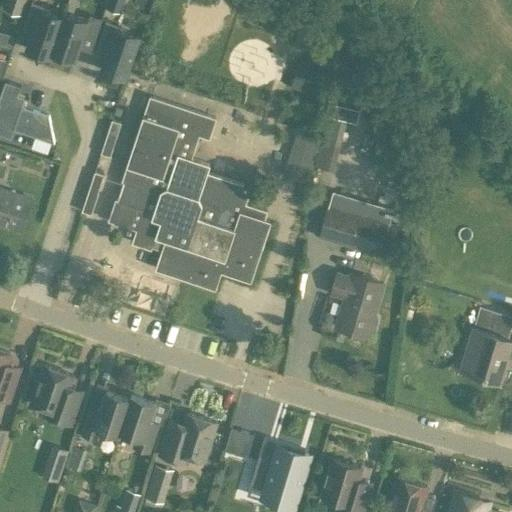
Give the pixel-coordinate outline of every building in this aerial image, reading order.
[(5,0),(3,7),(21,13),(24,0),(5,0)] [(26,47),(51,55),(52,51),(51,51),(63,15),(62,14),(42,7),(43,4),(32,0),(31,0),(23,27),(32,30),(26,47)] [(121,12),(124,0),(108,0),(106,7),(121,12)] [(63,10),(62,14),(63,15),(51,51),(52,51),(74,59),(88,19),(63,10)] [(105,56),(101,68),(125,76),(140,34),(117,27),(118,23),(106,19),(95,52),(105,56)] [(2,28),(0,33),(0,41),(13,46),(17,33),(2,28)] [(0,80),(2,81),(11,58),(0,53),(0,80)] [(49,114),(22,105),(25,97),(28,98),(29,97),(18,94),(21,85),(5,79),(0,93),(0,133),(11,137),(14,128),(54,142),(49,114)] [(250,279),(270,220),(264,218),(267,209),(246,202),(249,191),(243,189),(245,183),(206,170),(209,162),(191,156),(198,132),(209,136),(215,116),(149,94),(124,171),(128,173),(126,180),(124,180),(118,198),(115,197),(108,219),(139,229),(136,240),(162,248),(155,267),(215,287),(221,270),(250,279)] [(356,122),(360,109),(346,105),(332,102),(329,115),(356,122)] [(317,165),(318,165),(335,170),(347,120),(329,116),(321,147),(317,165)] [(116,136),(121,121),(112,118),(107,133),(116,136)] [(321,135),(298,127),(283,174),(299,179),(306,181),(321,135)] [(82,208),(90,211),(103,173),(95,170),(82,208)] [(0,221),(20,228),(31,198),(0,187),(0,221)] [(319,236),(387,255),(396,225),(389,223),(393,208),(332,190),(319,236)] [(374,314),(383,282),(336,269),(330,293),(344,296),(335,325),(368,334),(369,331),(374,330),(378,317),(374,314)] [(511,336),(511,335),(508,334),(511,319),(511,313),(478,305),(460,371),(500,382),(511,336)] [(0,397),(8,400),(18,372),(5,367),(10,352),(0,348),(0,397)] [(45,406),(43,414),(70,423),(80,395),(67,391),(73,374),(44,364),(31,401),(45,406)] [(119,434),(120,430),(119,430),(130,397),(129,397),(106,389),(100,407),(91,404),(81,432),(98,437),(101,428),(119,434)] [(149,419),(155,401),(131,393),(129,397),(130,397),(119,430),(120,430),(137,435),(133,445),(150,450),(159,422),(149,419)] [(204,459),(216,421),(187,412),(184,423),(171,419),(160,454),(174,458),(177,450),(204,459)] [(226,447),(248,454),(255,431),(232,424),(226,447)] [(0,465),(11,429),(0,425),(0,465)] [(264,436),(250,482),(266,487),(264,494),(286,500),(284,505),(285,506),(287,501),(293,503),(309,454),(304,452),(305,448),(304,448),(303,452),(264,440),(265,436),(264,436)] [(82,466),(90,448),(78,443),(70,461),(82,466)] [(52,444),(46,463),(62,469),(68,449),(52,444)] [(334,511),(362,511),(372,480),(358,476),(362,465),(333,457),(322,494),(339,499),(334,511)] [(151,476),(145,496),(163,501),(168,481),(151,476)] [(419,511),(427,485),(398,476),(387,511),(419,511)] [(126,487),(120,505),(136,511),(142,493),(126,487)] [(498,511),(486,509),(489,501),(456,492),(450,511),(498,511)] [(74,511),(94,511),(97,504),(78,499),(74,511)]
